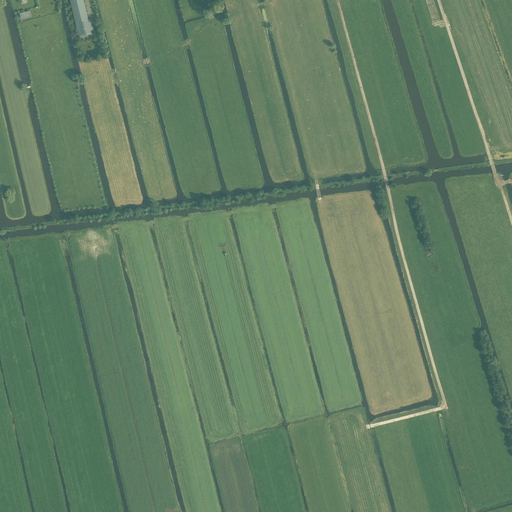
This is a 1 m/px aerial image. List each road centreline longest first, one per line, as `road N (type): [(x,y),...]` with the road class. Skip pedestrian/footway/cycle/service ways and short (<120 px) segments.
road 1 (track): [(0,230),(511,160)]
road 2 (track): [(448,418),(385,176)]
road 3 (track): [(511,223),(438,0)]
